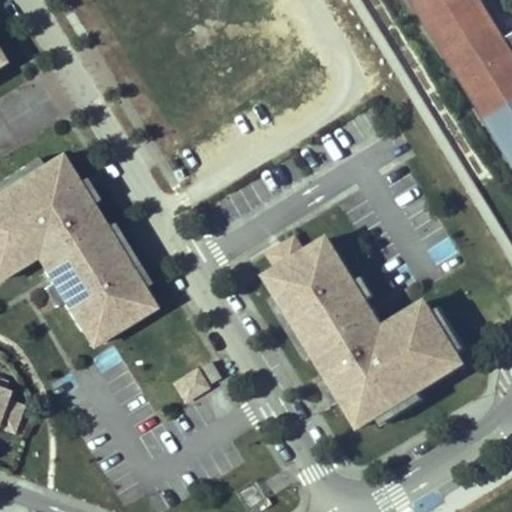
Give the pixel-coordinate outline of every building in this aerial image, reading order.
[(424,0),(413,0),(422,13),(430,8),(424,0)] [(511,0),(424,0),(430,8),(422,13),(455,67),(463,63),(484,96),(504,84),(510,94),(511,92),(511,0)] [(463,63),(455,67),(482,110),(510,94),(504,84),(484,96),(463,63)] [(511,92),(510,94),(482,110),(511,159),(511,92)] [(76,184),(59,157),(42,167),(0,192),(0,278),(35,257),(52,284),(63,302),(81,332),(93,324),(102,339),(153,308),(142,290),(102,226),(89,205),(76,184)] [(0,192),(42,167),(37,158),(0,181),(0,192)] [(89,205),(97,200),(84,179),(76,184),(89,205)] [(142,290),(150,285),(110,221),(102,226),(142,290)] [(328,239),(316,246),(325,261),(337,253),(328,239)] [(342,401),(359,428),(376,418),(422,390),(464,364),(457,353),(432,313),(426,302),(383,328),(366,301),(355,283),(337,253),(325,261),(316,246),(266,277),(277,295),(316,359),(329,380),(342,401)] [(366,301),(374,296),(363,278),(355,283),(366,301)] [(55,307),(63,302),(52,284),(44,289),(55,307)] [(308,364),(316,359),(277,295),(269,300),(308,364)] [(457,353),(465,348),(440,308),(432,313),(457,353)] [(93,324),(81,332),(90,346),(102,339),(93,324)] [(210,362),(201,368),(211,384),(220,378),(210,362)] [(175,384),(185,401),(207,388),(196,371),(175,384)] [(334,406),(342,401),(329,380),(321,385),(334,406)] [(0,427),(13,432),(22,407),(4,401),(7,392),(0,390),(0,427)] [(381,426),(427,398),(422,390),(376,418),(381,426)] [(239,490),(249,511),(266,503),(256,482),(239,490)]
